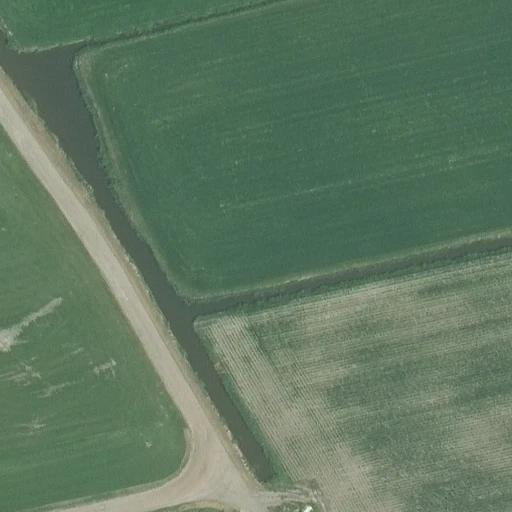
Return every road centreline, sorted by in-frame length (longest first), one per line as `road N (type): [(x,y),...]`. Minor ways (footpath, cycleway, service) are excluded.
road 1 (track): [(253,511),(101,248),(0,105)]
road 2 (track): [(98,511),(235,481)]
